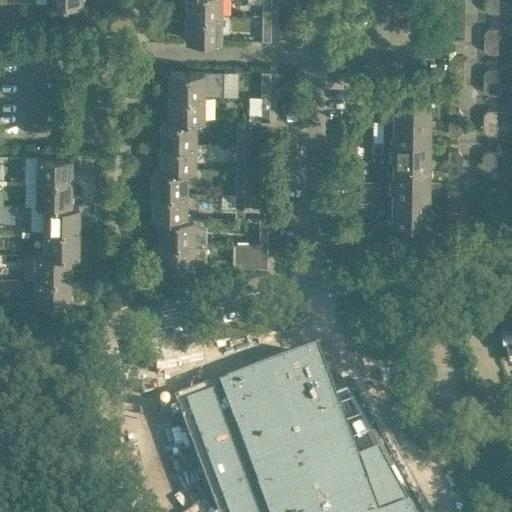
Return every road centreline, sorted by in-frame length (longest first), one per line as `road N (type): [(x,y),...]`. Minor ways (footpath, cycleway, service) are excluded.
road 1 (residential): [(0,364),(314,281)]
road 2 (residential): [(314,281),(317,48)]
road 3 (residential): [(92,65),(124,66),(143,53),(317,48)]
road 4 (residential): [(314,281),(511,234)]
